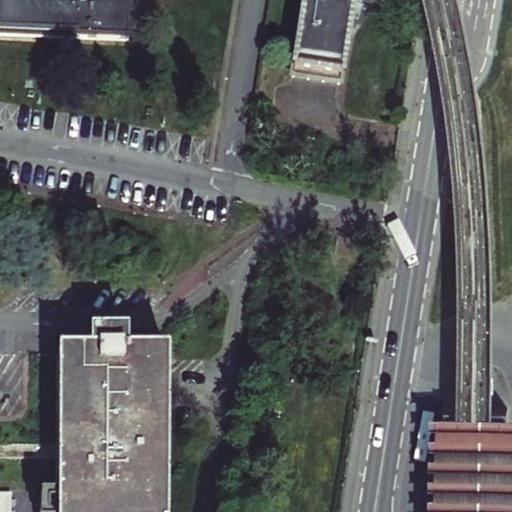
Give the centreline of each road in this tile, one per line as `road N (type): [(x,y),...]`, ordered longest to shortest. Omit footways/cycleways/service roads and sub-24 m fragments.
road 1 (tertiary): [(426,185),(481,0)]
road 2 (unclassified): [(258,0),(227,186)]
road 3 (tertiary): [(397,369),(426,185)]
road 4 (tertiary): [(447,0),(426,185)]
road 5 (tertiary): [(397,369),(367,511)]
road 6 (tertiary): [(383,511),(397,369)]
